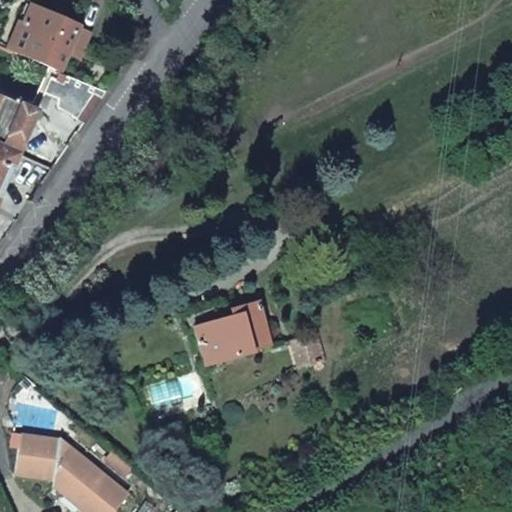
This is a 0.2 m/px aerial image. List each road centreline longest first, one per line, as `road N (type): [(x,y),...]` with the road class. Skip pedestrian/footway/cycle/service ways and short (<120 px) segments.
road 1 (unknown): [(212,283),(267,258),(274,225),(224,216),(144,237),(81,268),(31,307),(0,311)]
road 2 (secondary): [(0,278),(215,0)]
road 3 (residential): [(246,511),(511,367)]
